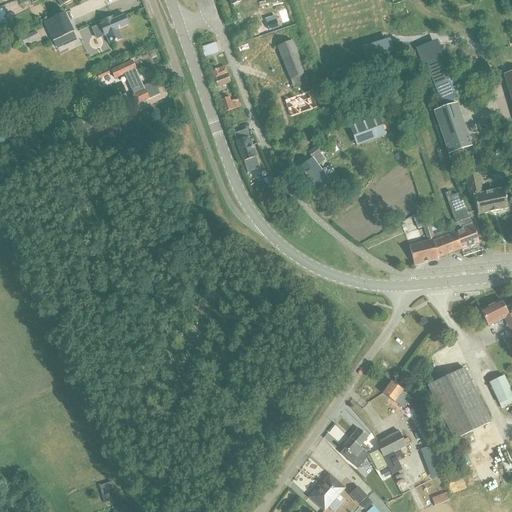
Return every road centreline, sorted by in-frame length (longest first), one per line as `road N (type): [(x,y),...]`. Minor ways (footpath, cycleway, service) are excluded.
road 1 (unclassified): [(259,511),(390,326),(410,285)]
road 2 (residential): [(260,223),(244,221),(229,203),(152,0)]
road 3 (tertiary): [(179,24),(235,183),(260,223)]
road 4 (tertiary): [(260,223),(316,268),(410,285)]
